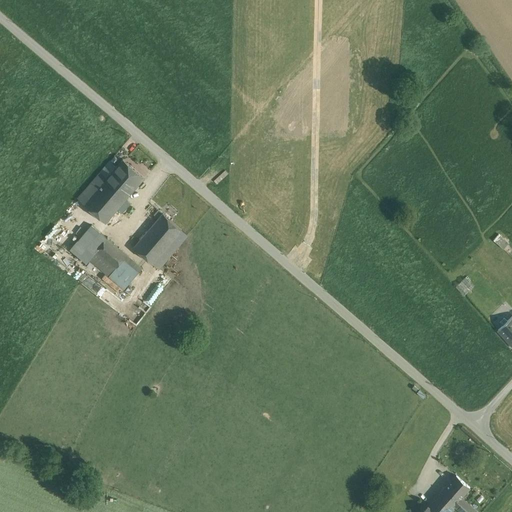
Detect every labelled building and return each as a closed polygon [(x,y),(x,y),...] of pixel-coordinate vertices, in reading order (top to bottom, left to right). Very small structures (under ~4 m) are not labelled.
[(111,160),(115,164),(121,158),(116,154),(111,160)] [(107,177),(106,178),(128,197),(144,177),(123,159),(117,166),(107,177)] [(110,161),(100,172),(107,177),(117,166),(110,161)] [(107,177),(100,172),(78,197),(106,222),(118,208),(123,213),(131,203),(126,199),(128,197),(106,178),(107,177)] [(163,213),(134,247),(159,268),(188,235),(163,213)] [(72,250),(86,262),(89,259),(96,250),(107,238),(92,226),(72,250)] [(509,243),(500,235),(494,240),(504,249),(509,243)] [(142,268),(107,238),(96,250),(132,280),(142,268)] [(132,280),(96,250),(89,259),(125,289),(132,280)] [(465,279),(456,288),(463,296),(472,287),(465,279)] [(511,316),(507,321),(505,318),(500,322),(503,325),(498,330),(511,345),(511,316)] [(470,487),(457,475),(445,488),(459,500),(461,497),(470,487)] [(445,488),(423,511),(447,511),(454,505),(459,500),(445,488)] [(459,500),(454,505),(458,508),(465,500),(461,497),(459,500)] [(478,511),(465,500),(458,508),(462,511),(478,511)]
